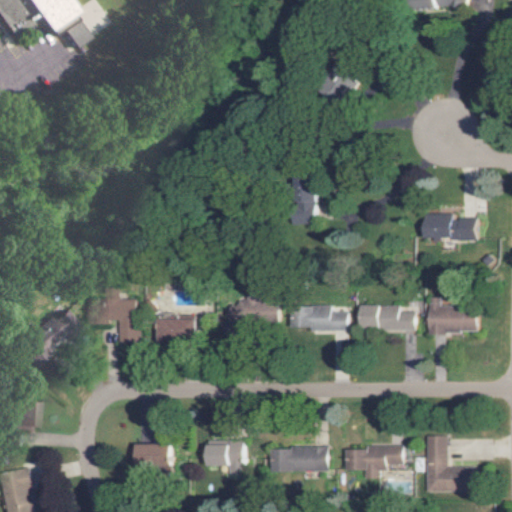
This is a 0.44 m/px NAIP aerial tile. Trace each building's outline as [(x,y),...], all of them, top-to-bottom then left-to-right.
[(0,0),(0,4),(15,3),(15,8),(8,13),(8,16),(15,26),(27,25),(26,7),(20,0),(0,0)] [(71,11),(64,0),(22,0),(45,35),(56,28),(68,47),(83,37),(68,14),(71,11)] [(457,213),(426,213),(426,238),(481,239),(481,218),(457,217),(457,213)] [(145,298),(127,298),(127,288),(106,289),(107,298),(95,298),(95,321),(125,321),(126,342),(145,342),(145,298)] [(283,327),(284,303),(231,301),(231,326),(283,327)] [(334,305),(294,307),(294,330),(352,328),(352,312),(335,312),(334,305)] [(403,311),(403,305),(364,305),(363,328),(419,329),(420,312),(403,311)] [(482,332),(482,306),(432,306),(432,332),(482,332)] [(9,342),(26,364),(73,327),(58,309),(45,319),(42,316),(9,342)] [(165,319),(166,342),(203,341),(203,319),(165,319)] [(28,445),(30,402),(7,401),(6,433),(10,433),(9,444),(28,445)] [(430,491),(478,491),(478,467),(451,467),(452,435),(431,435),(430,491)] [(234,474),(251,474),(250,440),(213,440),(214,466),(234,466),(234,474)] [(142,465),(178,466),(179,444),(143,443),(142,465)] [(351,447),(352,469),(370,469),(370,478),(384,478),(384,470),(393,469),(393,464),(408,463),(408,446),(351,447)] [(275,448),(276,471),(333,471),(333,447),(275,448)] [(5,473),(11,507),(20,505),(21,511),(40,511),(32,467),(5,473)]
